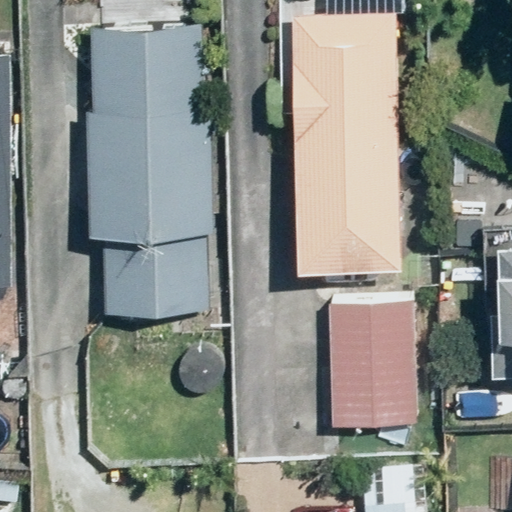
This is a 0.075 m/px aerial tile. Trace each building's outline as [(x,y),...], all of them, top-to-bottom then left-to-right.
[(95,20),(98,103),(91,103),(96,224),(108,225),(111,306),(214,301),(211,221),(219,221),(214,96),(209,96),(207,19),(155,21),(154,2),(107,4),(108,19),(95,20)] [(297,6),(307,259),(407,255),(398,4),(297,6)] [(0,272),(19,272),(12,47),(0,47),(0,272)] [(511,236),(506,236),(508,278),(510,278),(511,299),(498,298),(500,365),(511,364),(511,236)] [(332,297),(337,417),(418,414),(413,292),(332,297)]
